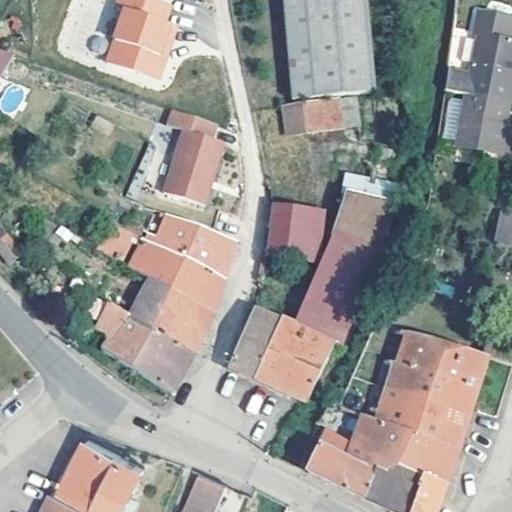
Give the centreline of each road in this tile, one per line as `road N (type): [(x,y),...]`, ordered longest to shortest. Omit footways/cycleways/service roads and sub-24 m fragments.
road 1 (residential): [(179,445),(242,303),(258,212),(221,0)]
road 2 (tertiary): [(334,511),(179,445)]
